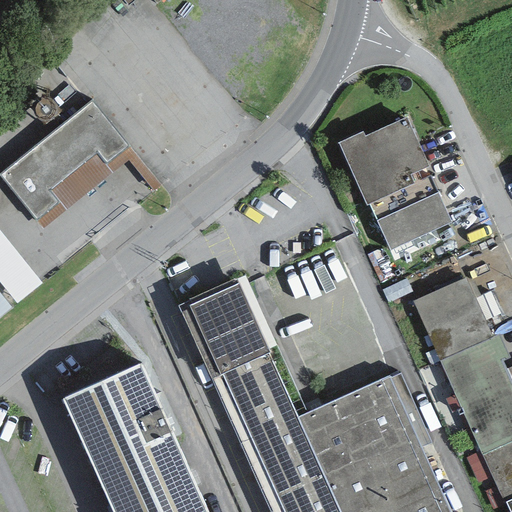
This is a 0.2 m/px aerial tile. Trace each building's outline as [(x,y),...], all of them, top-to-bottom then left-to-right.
[(92,99),(0,171),(0,174),(42,226),(128,158),(153,188),(160,183),(92,99)] [(362,126),(338,137),(366,200),(368,200),(389,246),(451,218),(431,173),(422,177),(417,166),(429,161),(406,112),(365,131),(362,126)] [(42,279),(0,226),(0,278),(17,299),(42,279)] [(466,274),(414,297),(440,356),(492,333),(466,274)] [(238,277),(190,299),(220,368),(221,367),(286,511),(452,511),(421,442),(431,439),(400,370),(391,373),(390,371),(297,413),(267,347),(270,346),(238,277)] [(0,314),(12,305),(0,290),(0,314)] [(511,363),(506,365),(502,357),(510,354),(500,331),(492,333),(440,356),(482,450),(511,438),(511,363)] [(209,511),(140,356),(61,390),(115,511),(209,511)] [(511,511),(511,438),(482,450),(510,511),(511,511)]
